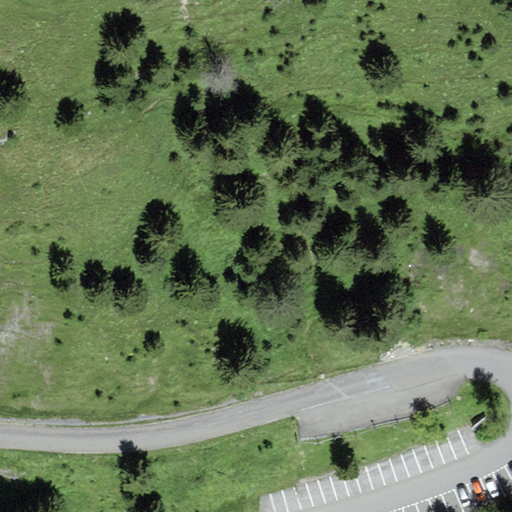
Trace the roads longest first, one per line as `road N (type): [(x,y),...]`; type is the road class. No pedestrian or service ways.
road 1 (residential): [(0,433),(87,441),(169,431),(459,365),(511,369)]
road 2 (residential): [(511,447),(342,511)]
